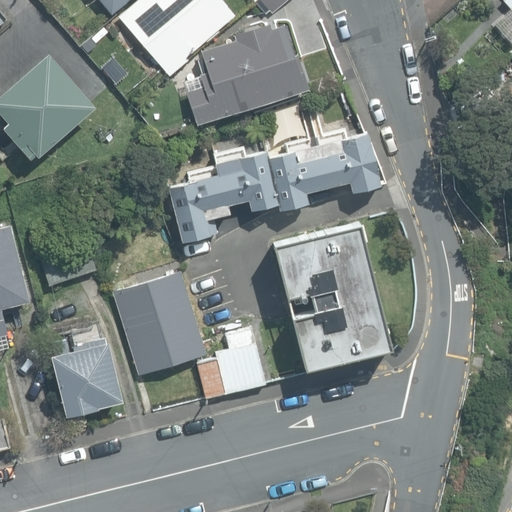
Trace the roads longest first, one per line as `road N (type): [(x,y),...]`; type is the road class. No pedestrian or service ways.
road 1 (residential): [(436,411),(382,417),(4,511)]
road 2 (residential): [(436,411),(449,297),(444,253),(366,0)]
